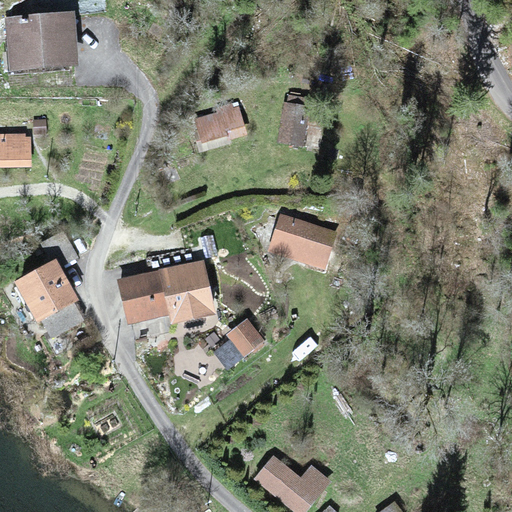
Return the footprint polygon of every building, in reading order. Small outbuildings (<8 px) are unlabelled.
[(72,13),(4,17),(7,69),(76,64),(72,13)] [(308,106),(283,103),(277,144),(302,147),(308,106)] [(238,107),(193,120),(201,145),(228,137),(226,132),(244,127),(238,107)] [(31,135),(0,135),(0,168),(32,167),(31,135)] [(334,232),(280,213),(267,249),(321,267),(334,232)] [(55,258),(13,280),(35,321),(40,318),(51,339),(84,322),(73,300),(76,298),(55,258)] [(204,259),(117,277),(127,324),(168,316),(170,324),(177,322),(180,337),(212,331),(208,315),(215,314),(204,259)] [(247,320),(226,336),(229,341),(212,353),(226,372),(267,341),(260,331),(257,333),(247,320)] [(301,478),(272,455),(253,479),(294,511),(304,511),(330,481),(311,465),(301,478)]
